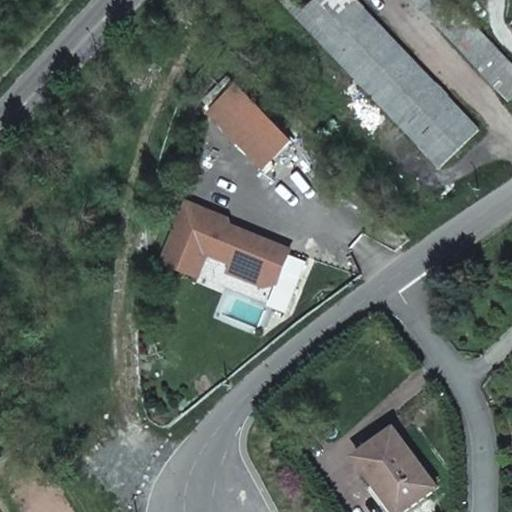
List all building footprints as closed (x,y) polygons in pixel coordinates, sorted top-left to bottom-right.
[(478,128),(355,0),(281,0),(440,166),(478,128)] [(511,96),(511,63),(452,0),(415,0),(509,99),(511,96)] [(240,84),(213,110),(266,165),(293,140),(240,84)] [(186,200),(159,257),(197,273),(207,251),(231,261),(277,280),(287,255),(290,250),(230,224),(227,218),(186,200)] [(304,262),(287,255),(277,280),(293,287),(304,262)] [(277,280),(231,261),(227,269),(262,284),(277,280)] [(394,428),(357,456),(379,486),(383,482),(404,510),(437,486),(394,428)] [(379,486),(374,490),(390,511),(401,511),(404,510),(383,482),(379,486)]
